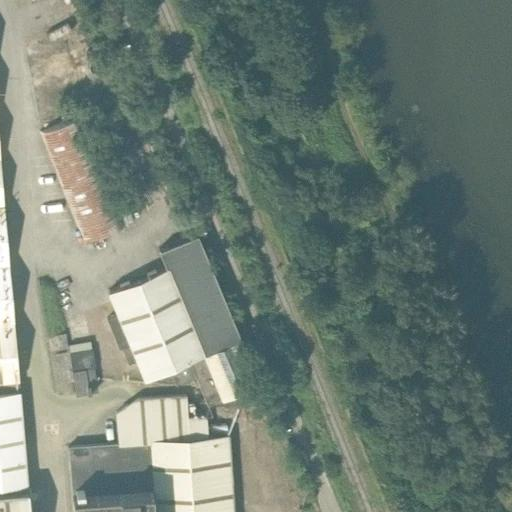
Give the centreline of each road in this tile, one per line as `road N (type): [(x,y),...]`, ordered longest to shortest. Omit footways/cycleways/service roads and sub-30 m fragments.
road 1 (unclassified): [(326,511),(117,0)]
road 2 (track): [(509,511),(310,0)]
